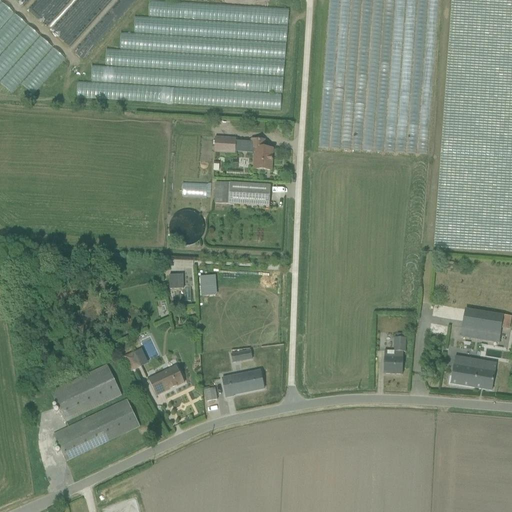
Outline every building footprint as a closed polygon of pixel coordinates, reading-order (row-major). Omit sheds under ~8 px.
[(37,99),(70,60),(0,0),(0,87),(3,84),(16,96),(24,87),(37,99)] [(327,0),(327,11),(335,12),(331,106),(320,106),(319,130),(378,133),(427,135),(433,12),(422,11),(422,0),(327,0)] [(441,109),(436,249),(511,251),(511,144),(502,144),(502,132),(488,132),(490,75),(479,68),(480,37),(485,37),(494,30),(494,26),(511,11),(511,0),(447,0),(444,112),(441,109)] [(286,113),(292,12),(153,4),(152,21),(139,20),(137,37),(124,36),(123,53),(110,52),(109,69),(95,68),(94,85),(82,85),(81,101),(171,107),(166,92),(178,88),(171,83),(184,78),(189,93),(190,76),(198,74),(200,81),(195,87),(206,83),(207,75),(245,77),(250,92),(253,88),(258,100),(250,110),(286,113)] [(63,15),(51,31),(75,49),(87,33),(63,15)] [(137,121),(0,112),(0,196),(210,209),(215,135),(136,130),(137,121)] [(216,152),(237,153),(238,138),(217,137),(216,152)] [(270,149),(249,149),(249,170),(270,170),(270,149)] [(219,185),(218,206),(274,210),(275,188),(219,185)] [(192,290),(178,291),(179,302),(193,300),(192,290)] [(465,309),(460,338),(497,345),(502,315),(465,309)] [(393,349),(383,349),(383,376),(403,376),(404,334),(394,334),(393,349)] [(141,365),(134,351),(123,356),(130,370),(141,365)] [(495,363),(452,356),(447,385),(490,392),(495,363)] [(106,363),(50,391),(68,426),(51,435),(65,461),(137,425),(106,363)] [(147,378),(156,396),(185,382),(176,364),(147,378)] [(263,391),(259,369),(219,376),(223,398),(263,391)] [(207,393),(209,405),(221,403),(219,391),(207,393)]
